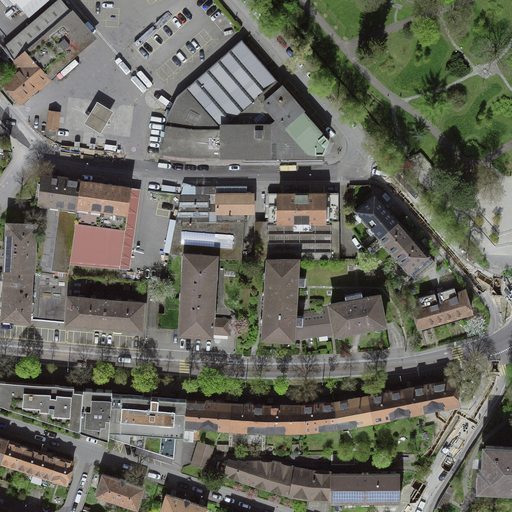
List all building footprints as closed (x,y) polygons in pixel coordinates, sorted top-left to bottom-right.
[(71,11),(61,0),(57,0),(33,21),(0,49),(0,50),(17,70),(1,84),(11,95),(17,102),(21,107),(52,80),(51,79),(98,38),(73,9),(71,11)] [(3,0),(9,7),(16,2),(29,17),(49,0),(3,0)] [(326,147),(329,140),(300,107),(277,80),(261,61),(242,40),(176,97),(171,106),(167,116),(165,126),(162,151),(177,153),(190,154),(220,154),(246,154),(270,154),(290,154),(308,154),(323,154),(326,147)] [(97,102),(85,124),(101,133),(114,112),(97,102)] [(49,110),(47,128),(57,129),(57,130),(59,112),(49,110)] [(77,212),(81,180),(62,177),(42,175),(38,202),(77,207),(76,212),(77,212)] [(76,220),(69,272),(71,260),(120,265),(131,187),(106,184),(81,180),(77,212),(76,220)] [(268,194),(268,222),(339,221),(339,193),(293,194),(268,194)] [(181,194),(176,222),(209,222),(209,194),(189,194),(181,194)] [(216,194),(217,222),(244,222),(248,222),(248,211),(253,211),(253,194),(246,194),(216,194)] [(364,220),(379,238),(398,221),(391,213),(383,203),(364,220)] [(77,212),(76,212),(62,210),(61,214),(61,218),(76,220),(77,212)] [(54,270),(69,272),(76,220),(61,218),(57,244),(54,270)] [(256,259),(268,259),(298,259),(339,259),(339,221),(268,222),(262,222),(257,222),(256,230),(256,259)] [(406,229),(398,221),(379,238),(394,255),(413,238),(406,229)] [(242,259),(244,222),(217,222),(213,222),(209,222),(176,222),(170,253),(186,254),(216,256),(216,257),(242,259)] [(32,272),(33,272),(35,225),(8,223),(6,247),(5,270),(32,272)] [(424,250),(413,238),(394,255),(415,279),(434,262),(424,250)] [(185,285),(185,293),(213,295),(214,276),(216,257),(216,256),(186,254),(186,255),(187,255),(186,271),(185,271),(184,285),(185,285)] [(268,259),(263,337),(282,338),(293,339),(293,338),(294,315),(292,315),(294,284),(304,285),(305,277),(297,277),(298,259),(268,259)] [(32,272),(5,270),(2,317),(11,318),(30,319),(66,322),(70,280),(55,279),(56,275),(40,273),(40,272),(32,272)] [(166,291),(180,292),(181,279),(167,278),(167,284),(166,284),(166,285),(166,291)] [(89,281),(70,280),(66,322),(85,323),(104,325),(106,299),(88,297),(89,281)] [(465,314),(471,312),(465,291),(457,295),(455,287),(418,298),(421,308),(415,309),(419,324),(445,317),(464,311),(465,314)] [(212,306),(213,295),(185,293),(184,300),(183,300),(182,315),(178,314),(180,292),(166,291),(164,313),(159,313),(158,328),(181,330),(181,331),(191,332),(191,331),(200,331),(200,332),(211,333),(211,332),(229,334),(229,319),(212,318),(212,306)] [(330,306),(331,307),(336,333),(360,329),(385,324),(379,296),(378,294),(362,298),(361,292),(346,295),(347,301),(331,304),(330,306)] [(106,299),(104,325),(123,326),(141,328),(143,302),(106,299)] [(317,335),(336,333),(331,307),(322,308),(323,312),(294,315),(293,338),(317,335)] [(48,417),(51,388),(36,387),(5,385),(6,380),(0,379),(0,399),(3,400),(3,402),(12,403),(12,405),(21,405),(21,408),(30,408),(30,411),(39,411),(39,414),(48,414),(48,416),(48,417)] [(429,384),(404,389),(409,412),(459,403),(454,380),(453,379),(444,381),(429,384)] [(48,417),(52,418),(61,419),(61,421),(70,421),(70,424),(80,425),(83,391),(78,390),(74,390),(74,386),(55,384),(55,389),(51,388),(48,417)] [(387,392),(369,396),(374,419),(409,412),(404,389),(387,392)] [(80,425),(80,427),(89,427),(89,430),(99,430),(99,433),(108,434),(108,436),(108,437),(108,436),(112,393),(97,392),(83,391),(80,425)] [(112,393),(108,436),(154,451),(174,458),(176,434),(184,435),(185,424),(186,400),(186,399),(149,396),(112,393)] [(335,402),(338,426),(374,419),(369,396),(352,399),(335,402)] [(202,425),(230,427),(232,403),(208,401),(186,400),(185,424),(184,435),(184,439),(193,439),(193,438),(201,439),(202,425)] [(318,403),(301,405),(302,429),(338,426),(335,402),(318,403)] [(249,404),(232,403),(230,427),(266,429),(267,406),(249,404)] [(284,405),(267,406),(266,429),(302,429),(301,405),(284,405)] [(1,460),(17,466),(24,446),(11,441),(7,440),(1,460)] [(191,463),(207,468),(206,468),(213,447),(214,447),(214,446),(199,441),(192,463),(191,463)] [(511,446),(486,445),(484,468),(481,468),(480,485),(511,487),(511,446)] [(17,466),(34,471),(40,451),(30,448),(24,446),(17,466)] [(43,474),(50,476),(56,456),(48,454),(40,451),(34,471),(31,481),(40,484),(43,474)] [(354,454),(331,455),(331,460),(331,462),(354,463),(354,454)] [(50,476),(67,482),(73,462),(67,460),(56,456),(50,476)] [(274,461),(247,461),(247,463),(246,466),(231,461),(230,465),(223,463),(220,472),(269,488),(277,462),(274,461)] [(296,467),(277,462),(269,488),(290,494),(310,498),(328,499),(331,499),(332,474),(332,471),(313,470),(296,467)] [(399,490),(399,473),(368,473),(368,472),(365,472),(362,472),(362,473),(332,474),(331,499),(332,501),(333,501),(332,498),(342,498),(341,500),(342,500),(342,499),(360,499),(360,500),(361,500),(361,498),(369,498),(369,500),(370,500),(370,499),(388,499),(388,500),(389,500),(389,498),(398,498),(398,500),(399,499),(399,496),(401,495),(401,491),(399,490)] [(103,473),(97,493),(137,505),(143,486),(126,481),(126,480),(125,479),(124,479),(124,478),(122,478),(121,478),(120,478),(119,479),(103,473)] [(167,494),(160,511),(205,511),(207,507),(190,501),(190,500),(189,500),(188,499),(187,499),(186,498),(185,499),(184,499),(183,499),(167,494)]
